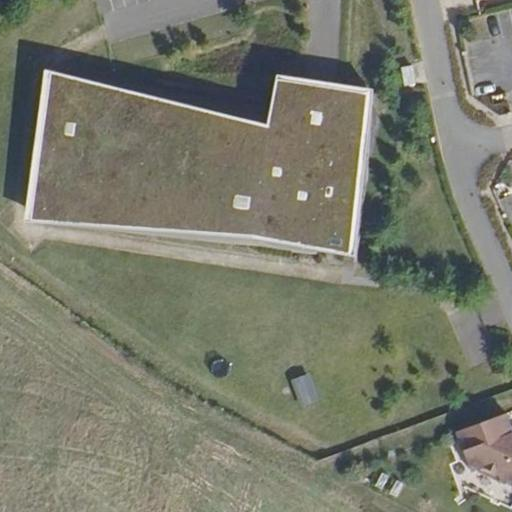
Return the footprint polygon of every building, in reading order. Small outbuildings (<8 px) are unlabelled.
[(415,85),(411,67),(402,69),(405,87),(415,85)] [(262,207),(266,127),(43,74),(26,224),(260,243),(262,207)] [(316,216),(324,137),(266,127),(262,207),(316,216)] [(309,374),(291,382),(304,409),(321,402),(309,374)] [(511,491),(511,432),(506,417),(457,435),(472,476),(484,471),(498,481),(499,487),(511,491)]
